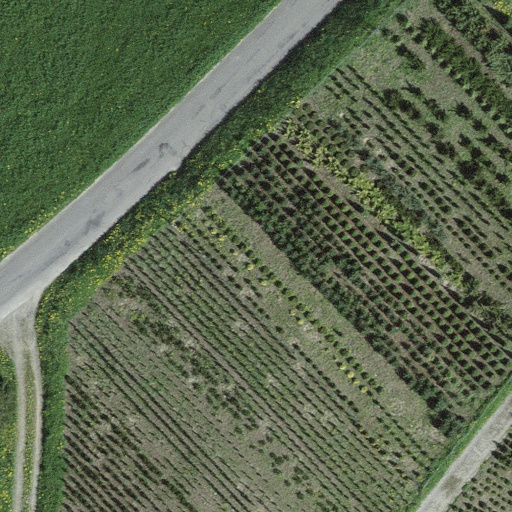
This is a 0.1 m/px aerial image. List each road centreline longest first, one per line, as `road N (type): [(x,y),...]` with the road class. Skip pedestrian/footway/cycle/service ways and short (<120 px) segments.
road 1 (residential): [(0,294),(121,189),(312,0)]
road 2 (track): [(20,511),(29,274)]
road 3 (track): [(429,511),(511,406)]
